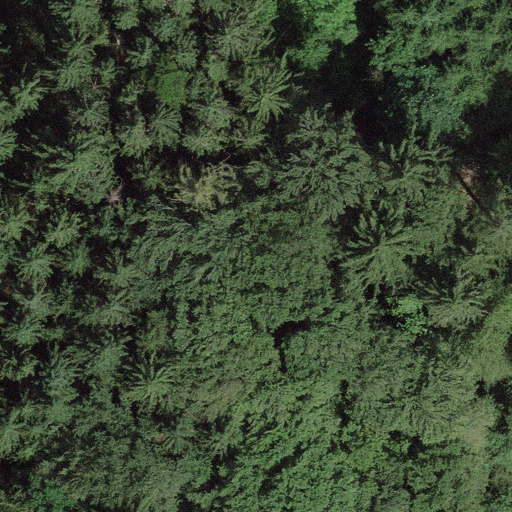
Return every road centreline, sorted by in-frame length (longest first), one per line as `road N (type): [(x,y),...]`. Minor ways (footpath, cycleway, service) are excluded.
road 1 (track): [(230,0),(348,121),(436,179),(511,190)]
road 2 (track): [(0,366),(34,511)]
